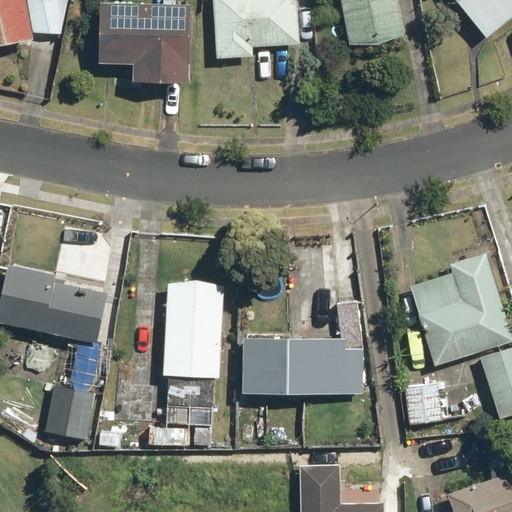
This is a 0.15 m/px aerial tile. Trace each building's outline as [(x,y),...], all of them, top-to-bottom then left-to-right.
[(70,0),(0,0),(0,41),(41,33),(66,33),(70,0)] [(199,0),(108,0),(107,59),(141,60),(140,76),(197,78),(199,0)] [(302,0),(218,0),(220,55),(258,54),(258,43),(303,42),(302,0)] [(403,0),(347,0),(355,44),(410,34),(403,0)] [(511,0),(464,0),(493,35),(511,19),(511,0)] [(461,269),(414,284),(439,363),(511,340),(511,317),(492,252),(459,262),(461,269)] [(11,256),(0,304),(0,315),(100,337),(111,288),(57,276),(59,267),(11,256)] [(230,280),(173,278),(170,371),(226,373),(230,280)] [(343,301),(342,336),(249,334),(248,390),(368,392),(369,336),(365,301),(343,301)] [(511,343),(484,353),(506,415),(511,412),(511,343)] [(174,378),(172,422),(152,422),(152,442),(214,445),(215,424),(219,424),(221,380),(174,378)] [(443,378),(409,383),(415,423),(472,414),(468,384),(444,387),(443,378)] [(93,436),(96,387),(53,385),(50,433),(93,436)] [(348,461),(308,461),(307,511),(392,511),(392,503),(348,503),(348,461)] [(511,511),(511,471),(455,492),(461,511),(511,511)]
